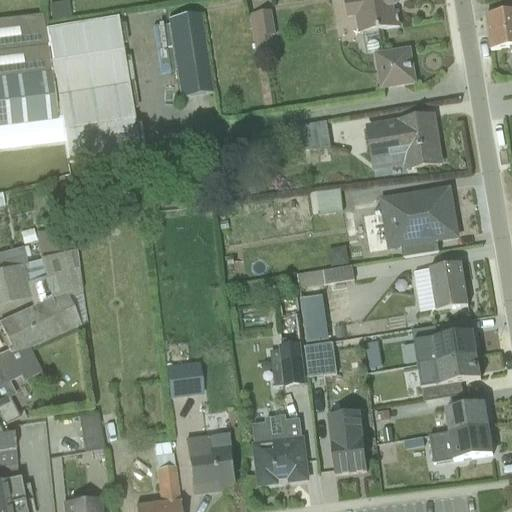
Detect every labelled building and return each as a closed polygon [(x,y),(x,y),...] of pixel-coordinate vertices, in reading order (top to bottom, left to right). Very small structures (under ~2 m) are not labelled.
[(410,3),(409,0),(348,0),(349,1),(339,2),(345,42),(399,34),(394,6),(410,3)] [(256,15),(239,17),(242,52),(260,50),(256,15)] [(195,97),(187,17),(152,21),(160,100),(195,97)] [(511,17),(482,21),(487,55),(511,51),(511,17)] [(28,18),(0,21),(0,122),(43,117),(47,147),(122,137),(106,20),(29,30),(28,18)] [(379,96),(414,90),(408,54),(373,59),(379,96)] [(370,181),(440,171),(433,120),(363,130),(370,181)] [(317,127),(296,128),(297,151),(318,150),(317,127)] [(456,242),(448,193),(377,204),(385,253),(456,242)] [(329,212),(326,194),(304,197),(307,215),(329,212)] [(333,251),(317,253),(320,271),(335,269),(333,251)] [(317,289),(343,282),(339,267),(313,275),(317,289)] [(433,318),(466,312),(459,270),(425,276),(433,318)] [(168,333),(162,316),(146,322),(152,339),(168,333)] [(418,372),(477,362),(473,338),(414,349),(418,372)] [(260,388),(289,388),(289,340),(268,340),(268,354),(260,355),(260,388)] [(426,408),(463,401),(461,389),(481,386),(477,362),(418,372),(426,408)] [(155,403),(187,403),(187,368),(155,369),(155,403)] [(448,440),(488,434),(484,409),(445,416),(448,440)] [(328,423),(336,483),(369,478),(361,419),(328,423)] [(70,458),(87,456),(82,422),(65,424),(70,458)] [(256,493),(305,487),(298,427),(249,433),(256,493)] [(435,471),(492,461),(488,434),(448,440),(430,443),(435,471)] [(182,495),(232,490),(228,453),(201,456),(200,445),(178,447),(182,495)] [(154,449),(139,450),(140,467),(155,466),(154,449)] [(72,474),(54,477),(59,501),(76,498),(72,474)]
